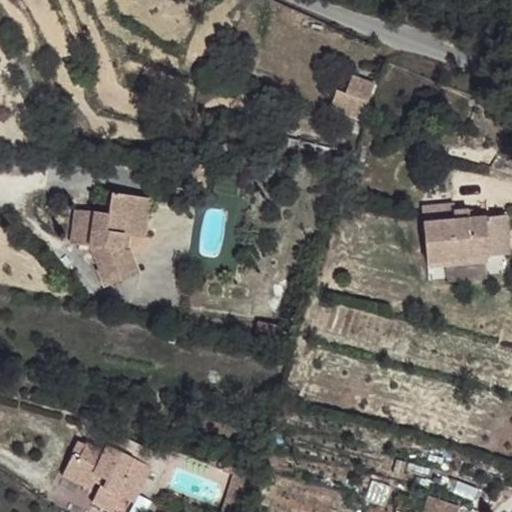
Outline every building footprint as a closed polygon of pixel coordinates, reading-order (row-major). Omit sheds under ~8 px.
[(361,119),(374,82),(351,75),(340,112),(361,119)] [(143,234),(149,191),(122,188),(120,206),(88,202),(84,234),(98,242),(110,268),(107,271),(116,287),(149,272),(139,249),(129,248),(132,232),(143,234)] [(159,237),(165,194),(149,191),(143,234),(159,237)] [(488,257),(484,220),(469,221),(455,222),(455,214),(454,205),(421,208),(428,263),(488,257)] [(469,221),(468,212),(455,214),(455,222),(469,221)] [(504,219),(484,220),(488,257),(509,256),(504,219)] [(130,495),(149,460),(105,440),(101,447),(78,436),(62,468),(88,481),(92,477),(98,480),(91,492),(116,497),(120,490),(130,495)] [(111,506),(116,497),(91,492),(90,495),(111,506)] [(459,511),(460,509),(428,497),(422,511),(459,511)]
